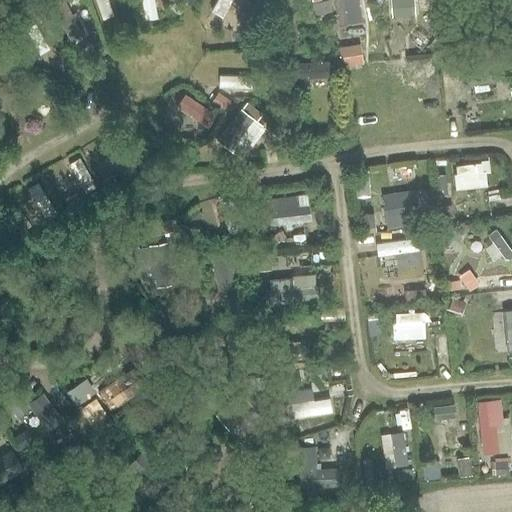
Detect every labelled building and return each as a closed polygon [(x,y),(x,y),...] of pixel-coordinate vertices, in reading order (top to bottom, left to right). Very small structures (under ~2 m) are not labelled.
[(40,0),(29,5),(36,18),(46,13),(40,0)] [(71,39),(83,33),(66,0),(61,0),(54,4),(71,39)] [(146,0),(150,17),(161,15),(158,0),(146,0)] [(329,0),(313,4),(316,16),(332,12),(329,0)] [(362,0),(350,0),(341,1),(345,38),(366,36),(362,0)] [(406,1),(385,3),(389,33),(410,31),(406,1)] [(247,10),(248,24),(262,23),(261,10),(247,10)] [(410,40),(423,50),(430,41),(417,31),(410,40)] [(279,38),(280,48),(293,47),(292,37),(279,38)] [(360,43),(337,47),(340,68),(363,64),(360,43)] [(292,64),(293,79),(330,77),(329,61),(292,64)] [(223,85),(253,86),(253,73),(223,73),(223,85)] [(497,77),(468,80),(471,104),(502,101),(499,77),(497,77)] [(191,90),(180,102),(209,127),(220,115),(191,90)] [(220,92),(213,102),(223,109),(230,99),(220,92)] [(246,117),(227,141),(248,157),(267,134),(246,117)] [(182,139),(181,149),(194,150),(194,140),(182,139)] [(459,187),(494,185),(492,159),(458,161),(459,187)] [(113,176),(102,183),(107,191),(118,185),(113,176)] [(491,185),(460,189),(462,212),(494,209),(491,185)] [(422,190),(383,195),(388,231),(427,226),(422,190)] [(235,192),(219,196),(230,237),(246,233),(235,192)] [(69,208),(81,202),(77,193),(65,199),(69,208)] [(304,198),(272,201),(275,227),(315,223),(313,211),(306,212),(304,198)] [(452,205),(440,207),(442,219),(454,217),(452,205)] [(193,223),(203,215),(197,209),(188,217),(193,223)] [(31,225),(24,214),(16,219),(23,230),(31,225)] [(169,222),(160,223),(162,235),(171,233),(169,222)] [(454,247),(462,235),(447,226),(439,238),(454,247)] [(151,245),(139,247),(144,278),(156,276),(157,286),(171,284),(164,243),(151,245)] [(267,255),(258,256),(259,268),(268,267),(267,255)] [(222,306),(241,302),(233,257),(214,261),(222,306)] [(423,258),(390,260),(392,288),(425,285),(423,258)] [(467,270),(461,270),(462,287),(507,285),(506,268),(481,269),(481,261),(467,261),(467,270)] [(241,262),(242,273),(250,272),(249,262),(241,262)] [(267,280),(269,304),(319,299),(318,286),(315,286),(314,275),(267,280)] [(456,281),(445,282),(446,291),(457,290),(456,281)] [(406,291),(408,301),(420,300),(418,290),(406,291)] [(449,310),(462,315),(467,303),(453,298),(449,310)] [(442,302),(367,311),(375,366),(390,380),(452,375),(442,302)] [(495,302),(481,304),(486,339),(500,337),(499,334),(511,332),(511,323),(510,307),(496,309),(495,302)] [(270,329),(285,327),(284,314),(268,316),(270,329)] [(75,341),(72,321),(47,324),(49,344),(75,341)] [(339,329),(338,321),(326,321),(326,330),(339,329)] [(304,358),(303,346),(272,349),(273,362),(304,358)] [(99,393),(111,410),(145,387),(133,369),(99,393)] [(289,372),(277,374),(279,388),(291,386),(289,372)] [(251,391),(264,389),(262,377),(249,379),(251,391)] [(67,391),(76,404),(96,391),(87,378),(67,391)] [(15,386),(1,396),(17,418),(31,408),(28,404),(15,386)] [(300,406),(287,407),(289,422),(335,415),(333,401),(315,403),(314,391),(299,393),(300,406)] [(63,420),(43,393),(28,404),(31,408),(48,432),(63,420)] [(263,420),(242,394),(216,415),(230,432),(232,430),(240,439),(263,420)] [(495,415),(482,416),(486,457),(511,454),(511,427),(511,426),(496,427),(495,415)] [(459,424),(437,427),(440,456),(459,454),(458,440),(461,439),(459,424)] [(404,432),(372,435),(375,465),(387,464),(387,469),(407,467),(404,432)] [(30,434),(17,442),(20,449),(34,441),(30,434)] [(316,448),(300,449),(301,488),(340,487),(340,468),(320,469),(320,463),(317,463),(316,448)] [(330,448),(320,448),(320,458),(331,458),(330,448)] [(170,476),(144,451),(129,467),(155,492),(170,476)] [(0,460),(0,480),(20,469),(12,453),(0,460)] [(473,473),(470,456),(458,457),(460,475),(473,473)] [(439,461),(423,462),(424,479),(440,477),(439,461)] [(508,461),(495,462),(496,476),(510,474),(508,461)] [(412,469),(398,471),(399,481),(414,479),(412,469)] [(373,483),(366,484),(369,499),(375,498),(373,483)]
